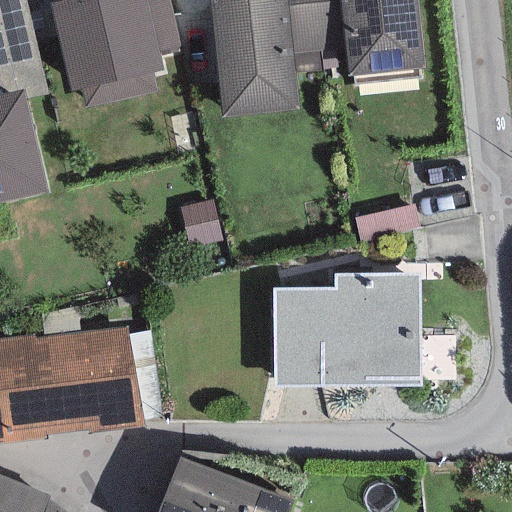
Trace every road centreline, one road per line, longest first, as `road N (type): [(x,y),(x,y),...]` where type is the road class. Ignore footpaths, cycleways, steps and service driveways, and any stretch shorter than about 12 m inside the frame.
road 1 (residential): [(116,466),(171,446),(511,447)]
road 2 (residential): [(509,209),(511,447)]
road 3 (residential): [(486,0),(509,209)]
